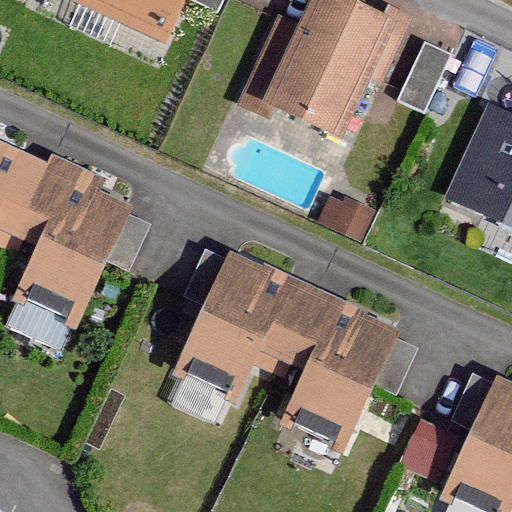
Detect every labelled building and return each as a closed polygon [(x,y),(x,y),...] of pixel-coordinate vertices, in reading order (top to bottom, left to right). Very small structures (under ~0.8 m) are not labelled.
[(39,0),(36,9),(177,66),(203,0),(39,0)] [(391,23),(341,0),(308,0),(297,26),(280,19),(263,56),(281,65),(263,105),(341,140),(368,81),(382,88),(389,71),(372,64),(391,23)] [(453,60),(426,48),(402,105),(428,117),(453,60)] [(468,90),(471,79),(454,72),(450,83),(468,90)] [(511,121),(490,112),(449,209),(511,235),(511,121)] [(0,251),(32,177),(0,163),(0,251)] [(122,216),(32,177),(0,251),(0,255),(27,267),(12,301),(73,328),(122,216)] [(307,297),(223,261),(175,372),(237,399),(251,366),(273,375),(307,297)] [(396,336),(307,297),(273,375),(301,387),(287,422),(348,448),(396,336)] [(511,511),(511,396),(496,389),(448,500),(474,511),(511,511)] [(423,413),(406,467),(450,481),(468,427),(423,413)]
